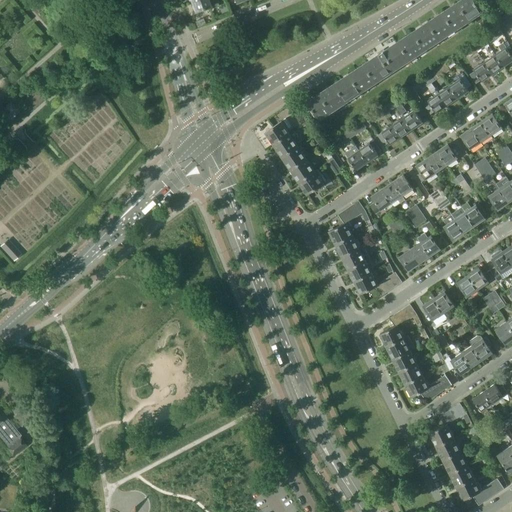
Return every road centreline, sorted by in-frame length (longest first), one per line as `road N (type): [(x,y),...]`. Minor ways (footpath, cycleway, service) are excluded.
road 1 (secondary): [(365,511),(300,382),(202,142)]
road 2 (secondary): [(0,333),(202,142)]
road 3 (secondary): [(202,142),(420,0)]
road 4 (residential): [(302,226),(511,82)]
road 5 (residential): [(511,223),(353,327)]
road 6 (residential): [(405,425),(511,354)]
road 7 (residential): [(291,0),(174,47)]
